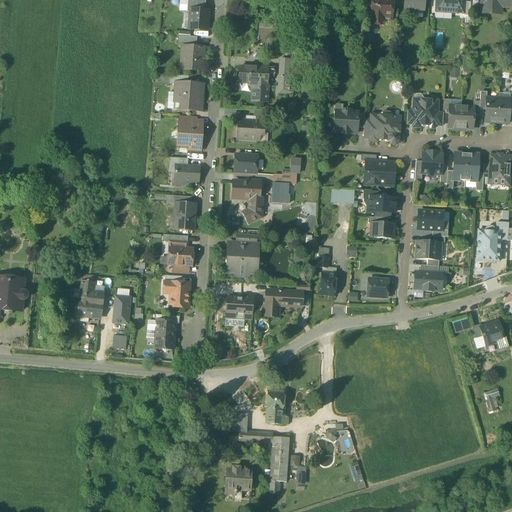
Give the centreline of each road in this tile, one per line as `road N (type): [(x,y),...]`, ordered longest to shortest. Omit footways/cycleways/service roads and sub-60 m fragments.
road 1 (residential): [(0,358),(223,376),(255,372),(339,324),(401,318)]
road 2 (residential): [(224,0),(197,346)]
road 3 (residential): [(508,143),(411,140),(401,318)]
road 4 (track): [(198,375),(212,395),(158,511)]
